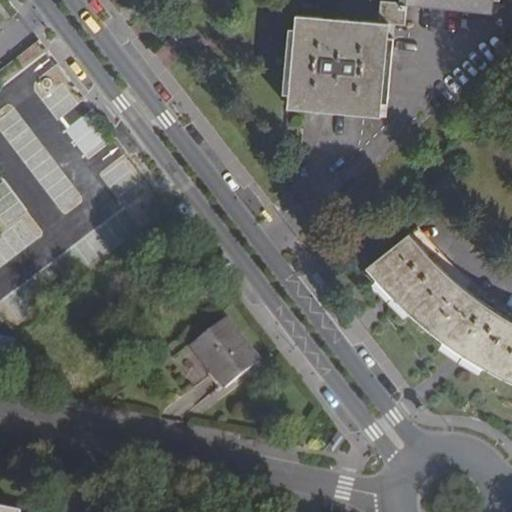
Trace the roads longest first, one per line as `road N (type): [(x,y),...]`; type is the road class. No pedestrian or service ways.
road 1 (tertiary): [(42,0),(401,472)]
road 2 (residential): [(392,496),(0,411)]
road 3 (residential): [(263,246),(309,212),(499,23)]
road 4 (tertiary): [(263,246),(73,0)]
road 5 (tertiary): [(423,452),(263,246)]
